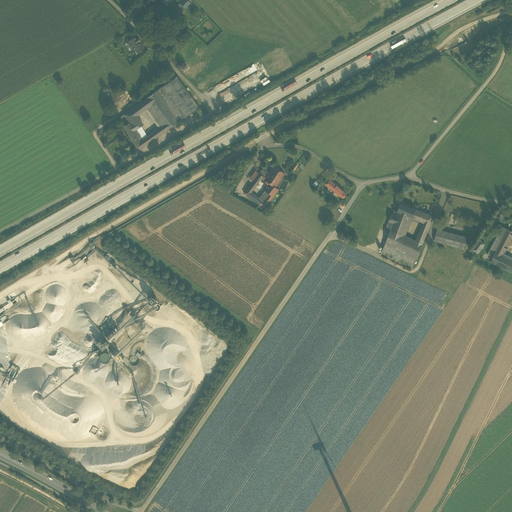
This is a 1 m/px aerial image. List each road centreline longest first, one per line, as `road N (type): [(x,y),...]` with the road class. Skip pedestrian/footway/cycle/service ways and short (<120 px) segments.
road 1 (motorway): [(0,264),(474,0)]
road 2 (motorway): [(450,0),(0,253)]
road 3 (unclassified): [(140,511),(362,183)]
road 4 (track): [(213,109),(0,232)]
road 5 (track): [(410,511),(511,312)]
road 6 (unclassified): [(403,177),(496,70),(511,26)]
road 7 (track): [(0,439),(135,511)]
road 8 (unclassified): [(107,0),(213,109)]
